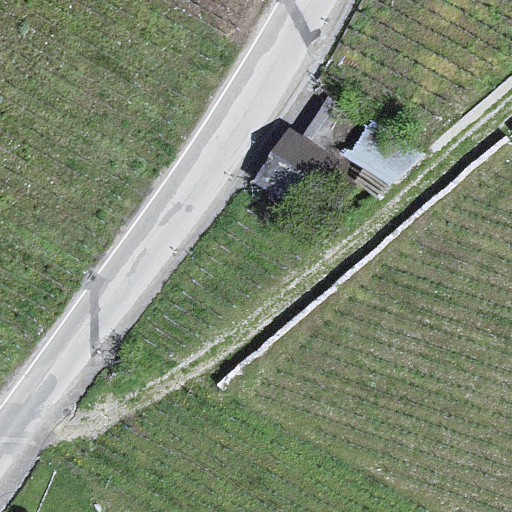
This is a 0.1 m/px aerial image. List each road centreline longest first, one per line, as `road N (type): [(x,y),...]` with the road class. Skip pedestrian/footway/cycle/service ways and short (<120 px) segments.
road 1 (track): [(10,433),(113,407),(268,329),(511,106)]
road 2 (tertiary): [(314,0),(176,212),(0,448)]
